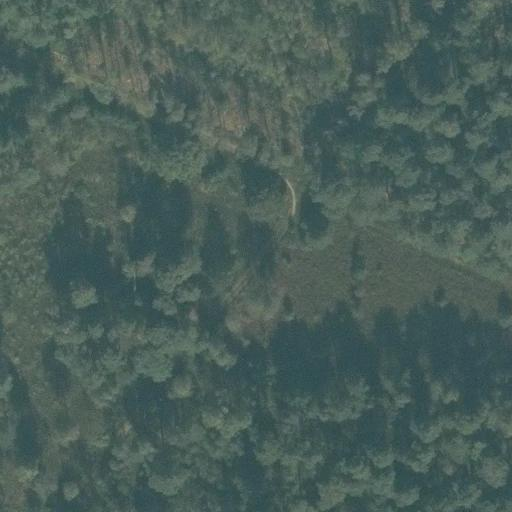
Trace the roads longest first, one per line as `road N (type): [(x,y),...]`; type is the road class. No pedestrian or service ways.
road 1 (track): [(0,43),(260,159),(285,178),(293,213),(140,415)]
road 2 (track): [(140,415),(69,511)]
